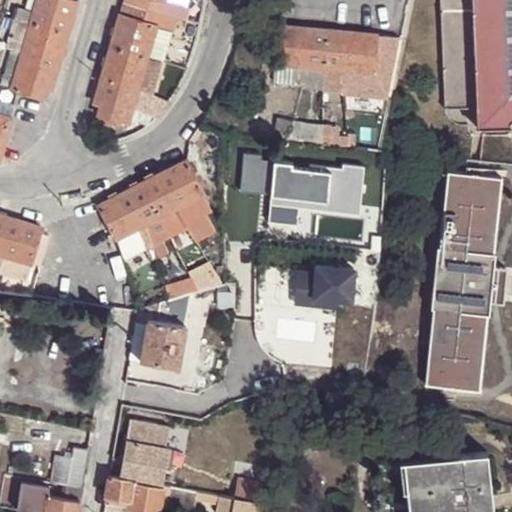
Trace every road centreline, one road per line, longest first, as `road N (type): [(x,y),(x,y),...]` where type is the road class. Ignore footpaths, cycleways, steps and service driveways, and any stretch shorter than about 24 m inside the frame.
road 1 (residential): [(52,179),(124,162),(182,121),(209,74),(228,0)]
road 2 (residential): [(89,511),(120,327)]
road 3 (residential): [(52,179),(101,0)]
